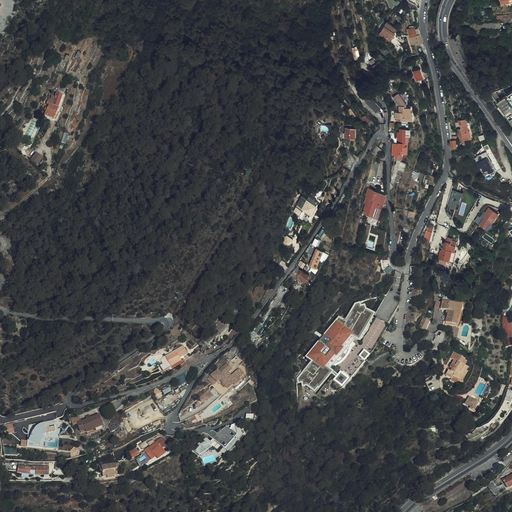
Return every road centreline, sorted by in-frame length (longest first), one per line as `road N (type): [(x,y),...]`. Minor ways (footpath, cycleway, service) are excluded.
road 1 (residential): [(423,0),(446,167),(406,268),(394,263),(388,144),(380,136),(239,337),(177,374),(72,404),(71,393),(165,329),(166,320),(39,318),(0,309)]
road 2 (primary): [(511,147),(447,55),(442,26),(449,0)]
road 3 (primary): [(405,511),(511,438)]
